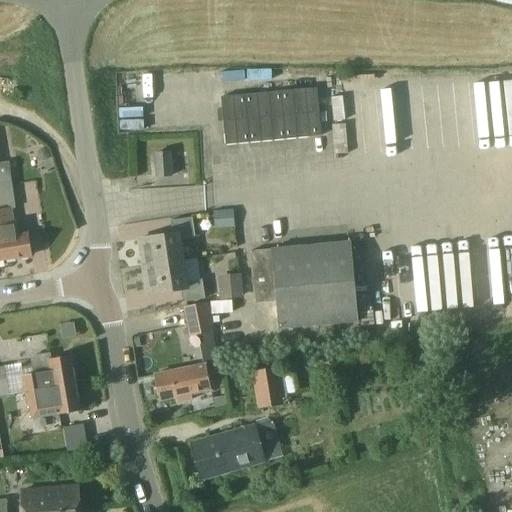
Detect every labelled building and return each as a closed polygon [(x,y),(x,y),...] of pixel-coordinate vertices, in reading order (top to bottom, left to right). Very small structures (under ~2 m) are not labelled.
[(317,89),(221,98),(225,146),(321,137),(317,89)] [(154,153),(155,178),(173,178),(171,152),(154,153)] [(0,234),(4,260),(31,255),(28,235),(16,237),(12,210),(15,209),(8,163),(0,164),(0,234)] [(213,225),(234,224),(233,210),(212,211),(213,225)] [(139,240),(143,268),(183,261),(180,241),(194,238),(191,219),(170,222),(172,234),(139,240)] [(278,301),(280,329),(360,321),(352,241),(274,248),(274,249),(254,250),(258,302),(278,301)] [(180,290),(183,303),(205,300),(201,280),(187,283),(183,261),(143,268),(148,295),(180,290)] [(182,309),(188,337),(213,332),(207,303),(182,309)] [(23,370),(26,391),(75,385),(70,356),(51,359),(50,354),(31,357),(33,369),(23,370)] [(177,397),(178,403),(194,399),(193,394),(211,390),(206,364),(154,375),(159,400),(177,397)] [(0,367),(0,397),(8,396),(4,367),(0,367)] [(252,371),(257,410),(285,406),(280,367),(252,371)] [(33,418),(59,413),(59,415),(80,411),(75,385),(26,391),(28,406),(30,406),(33,418)] [(254,423),(190,441),(201,480),(264,462),(262,454),(280,449),(273,422),(255,427),(254,423)] [(67,453),(86,450),(83,424),(63,426),(67,453)] [(21,490),(22,511),(55,511),(81,510),(79,486),(21,490)]
